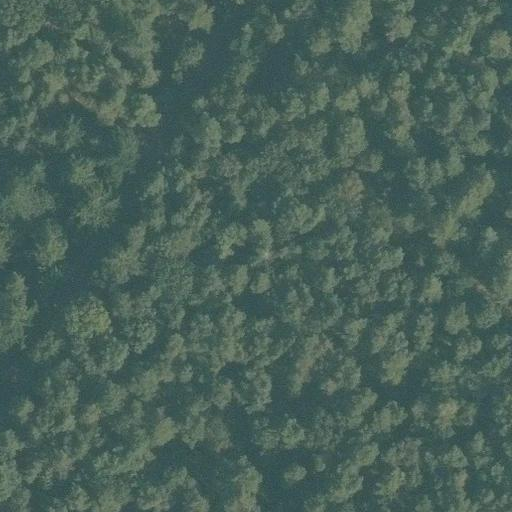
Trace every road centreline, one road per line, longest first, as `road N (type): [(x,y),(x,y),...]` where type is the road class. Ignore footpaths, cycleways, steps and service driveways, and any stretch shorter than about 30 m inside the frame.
road 1 (track): [(0,392),(250,0)]
road 2 (track): [(192,87),(511,335)]
